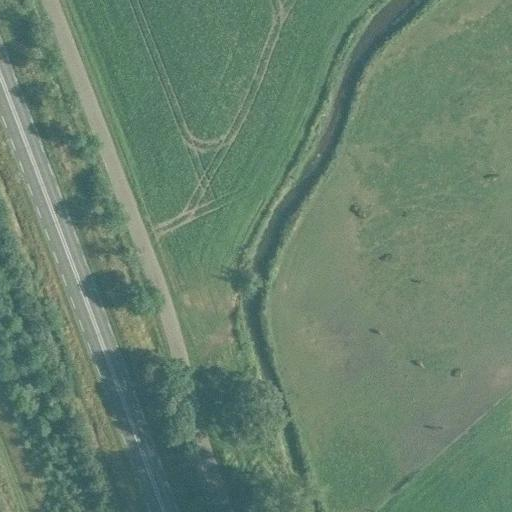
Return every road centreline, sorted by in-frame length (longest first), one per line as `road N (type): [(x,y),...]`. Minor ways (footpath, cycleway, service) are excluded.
road 1 (unclassified): [(228,511),(162,301),(48,0)]
road 2 (primary): [(162,511),(0,85)]
